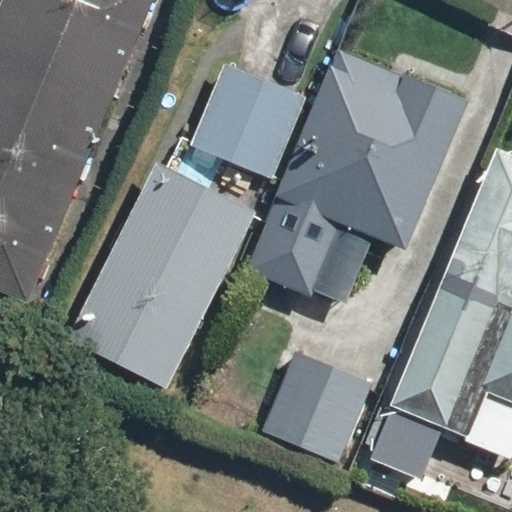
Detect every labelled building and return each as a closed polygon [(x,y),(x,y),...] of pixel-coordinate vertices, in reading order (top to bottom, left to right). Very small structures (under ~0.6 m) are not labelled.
[(154,0),(4,0),(0,11),(0,292),(27,303),(154,0)] [(465,100),(340,48),(246,271),(310,297),(313,288),(346,302),(373,237),(403,250),(465,100)] [(308,97),(226,63),(191,146),(273,180),(308,97)] [(511,154),(495,147),(387,404),(467,437),(487,390),(511,400),(511,154)] [(255,211),(157,162),(68,337),(166,387),(255,211)] [(371,384),(295,352),(262,429),(338,461),(371,384)]
